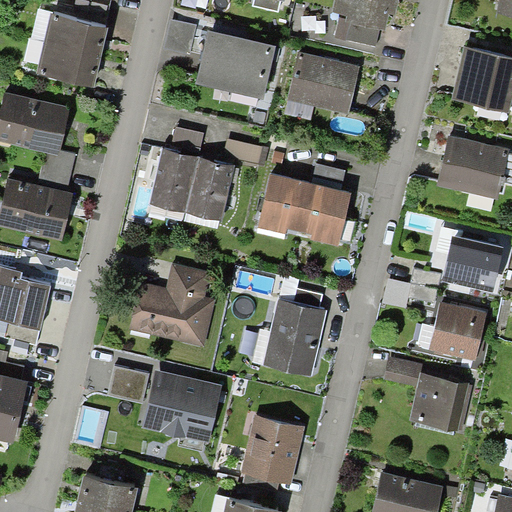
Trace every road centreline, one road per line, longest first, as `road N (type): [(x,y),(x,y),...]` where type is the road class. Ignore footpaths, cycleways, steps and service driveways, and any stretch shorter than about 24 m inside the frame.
road 1 (residential): [(310,511),(431,0)]
road 2 (residential): [(42,511),(154,0)]
